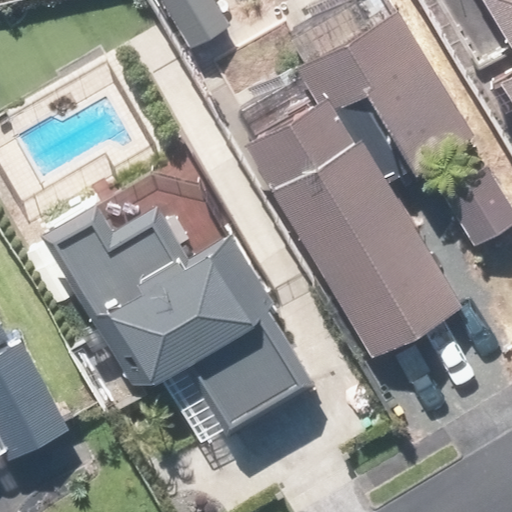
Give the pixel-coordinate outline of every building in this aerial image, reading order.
[(283,207),(284,206),(369,353),(463,299),(392,175),(474,128),(400,0),(391,0),(293,56),(314,93),(241,135),(283,207)] [(511,0),(486,0),(511,43),(511,60),(484,77),(511,123),(511,0)] [(511,197),(485,156),(438,187),(472,238),(511,211),(511,197)] [(317,379),(223,219),(184,242),(154,192),(111,217),(92,186),(37,218),(132,380),(180,352),(226,431),(317,379)] [(0,440),(7,454),(69,421),(20,330),(11,335),(0,313),(0,440)]
